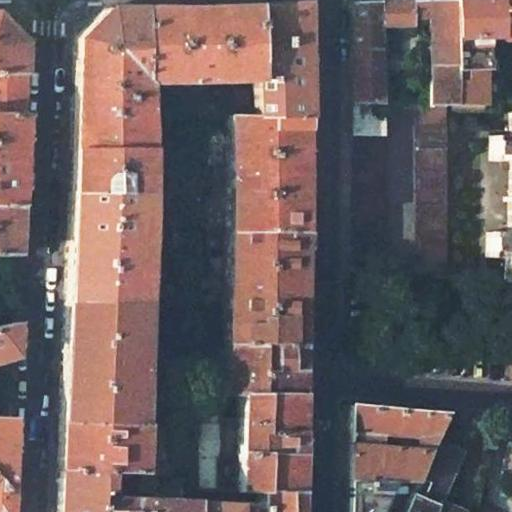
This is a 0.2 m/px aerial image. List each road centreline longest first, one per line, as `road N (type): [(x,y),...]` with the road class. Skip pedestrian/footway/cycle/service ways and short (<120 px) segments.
road 1 (residential): [(28,511),(50,0)]
road 2 (residential): [(327,0),(322,381)]
road 3 (residential): [(322,381),(511,398)]
road 4 (residential): [(322,381),(321,511)]
